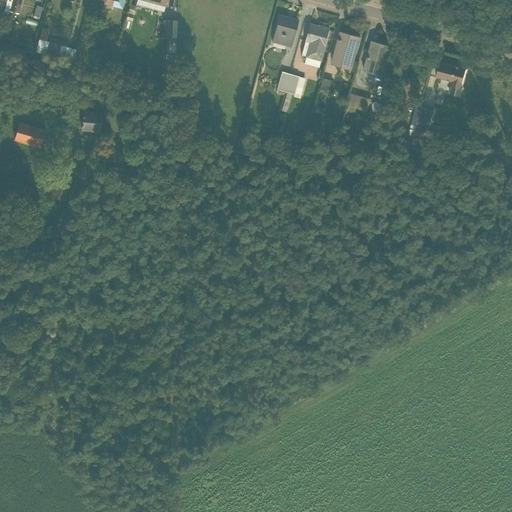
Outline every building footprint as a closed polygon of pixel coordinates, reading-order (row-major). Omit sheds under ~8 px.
[(12,0),(9,10),(18,13),(21,0),(12,0)] [(104,4),(122,9),(124,0),(95,0),(93,6),(102,9),(104,4)] [(137,0),(136,4),(163,12),(166,0),(137,0)] [(128,12),(133,14),(136,6),(130,4),(128,12)] [(42,7),(36,6),(33,18),(39,19),(42,7)] [(11,17),(2,15),(1,20),(0,22),(0,31),(7,33),(11,17)] [(271,42),(291,48),(298,21),(279,15),(271,42)] [(177,20),(162,20),(162,38),(177,38),(177,20)] [(320,61),(320,62),(329,29),(321,27),(320,28),(309,25),(301,55),(305,56),(305,57),(304,63),(318,67),(320,61)] [(332,65),(351,70),(360,38),(341,33),(332,65)] [(110,75),(115,55),(77,45),(76,50),(38,40),(35,52),(72,62),(72,64),(110,75)] [(364,71),(383,76),(388,59),(385,58),(388,45),(372,41),(364,71)] [(165,82),(175,82),(175,45),(166,44),(165,82)] [(449,94),(460,97),(462,88),(461,88),(466,69),(459,68),(459,67),(455,66),(440,62),(436,77),(452,82),(451,86),(449,94)] [(284,96),(285,92),(290,75),(282,72),(277,90),(276,94),(284,96)] [(305,79),(290,75),(285,92),(286,92),(281,111),(286,112),(291,94),(293,94),(293,97),(299,99),(305,79)] [(321,92),(328,95),(333,81),(325,79),(325,80),(323,80),(320,90),(322,90),(321,92)] [(355,113),(356,108),(367,111),(370,99),(350,93),(346,111),(355,113)] [(313,112),(322,115),(324,109),(315,106),(313,112)] [(418,119),(414,136),(426,139),(427,134),(433,111),(421,107),(418,119)] [(81,131),(101,133),(102,113),(83,111),(81,131)] [(409,134),(414,136),(418,119),(413,118),(409,134)] [(19,123),(14,141),(40,148),(45,130),(19,123)] [(123,138),(131,142),(133,138),(126,134),(123,138)] [(343,138),(338,151),(354,156),(359,143),(343,138)] [(58,177),(50,196),(63,202),(71,183),(58,177)]
